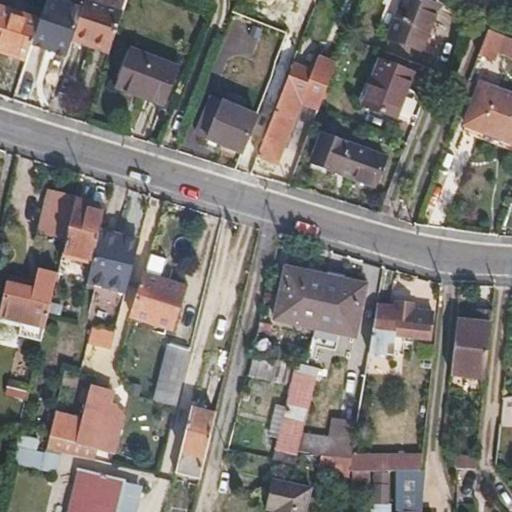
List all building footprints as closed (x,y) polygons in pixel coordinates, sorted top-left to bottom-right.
[(33,39),(68,50),(74,34),(83,6),(63,0),(45,0),(39,21),(33,39)] [(74,34),(111,46),(124,8),(98,0),(84,0),(83,6),(74,34)] [(98,0),(124,8),(127,0),(98,0)] [(423,0),(404,0),(389,39),(420,51),(438,6),(423,0)] [(0,12),(0,50),(27,59),(33,39),(39,21),(2,8),(0,12)] [(504,37),(492,32),(483,55),(495,60),(504,37)] [(131,50),(117,87),(165,106),(179,68),(131,50)] [(52,82),(63,58),(48,51),(37,75),(52,82)] [(284,87),(257,156),(278,163),(303,99),(321,106),(336,65),(319,59),(312,76),(291,68),(284,87)] [(380,62),(363,105),(396,118),(412,75),(380,62)] [(242,151),(257,156),(284,87),(256,76),(248,94),(264,100),(258,117),(212,99),(197,135),(242,152),(242,151)] [(511,96),(482,85),(466,126),(511,143),(511,96)] [(322,134),(311,163),(373,187),(384,158),(322,134)] [(66,238),(77,199),(53,192),(43,232),(66,238)] [(107,207),(77,199),(66,238),(57,271),(87,280),(100,231),(107,207)] [(87,280),(87,283),(120,293),(136,241),(100,231),(87,280)] [(271,320),(351,339),(364,289),(284,269),(271,320)] [(16,338),(38,344),(46,312),(56,276),(37,272),(34,284),(33,290),(5,283),(0,304),(0,311),(15,315),(12,327),(18,328),(16,338)] [(184,287),(144,275),(133,318),(172,329),(184,287)] [(33,290),(34,284),(7,277),(5,283),(33,290)] [(393,309),(375,307),(368,356),(386,357),(386,345),(394,345),(394,336),(429,340),(432,313),(412,311),(411,305),(393,303),(393,309)] [(485,379),(491,312),(476,310),(475,324),(455,323),(452,377),(485,379)] [(0,323),(12,327),(15,315),(0,311),(0,323)] [(111,335),(91,328),(86,345),(107,351),(111,335)] [(154,402),(174,407),(188,352),(168,347),(154,402)] [(284,360),(250,352),(245,374),(279,381),(284,360)] [(318,368),(294,363),(284,412),(274,410),(268,434),(277,436),(271,462),(294,467),(299,449),(318,368)] [(1,396),(19,400),(22,387),(4,382),(1,396)] [(357,435),(364,385),(339,382),(332,431),(342,433),(357,435)] [(66,415),(60,438),(109,451),(116,426),(98,421),(103,417),(106,410),(110,394),(83,388),(80,399),(83,400),(79,419),(66,415)] [(181,431),(171,471),(197,477),(213,413),(187,407),(181,431)] [(98,421),(116,426),(118,419),(112,411),(106,410),(103,417),(98,421)] [(47,435),(60,438),(66,415),(52,412),(47,435)] [(357,435),(342,433),(339,456),(354,459),(355,452),(357,435)] [(12,439),(9,450),(29,454),(32,443),(12,439)] [(424,470),(425,454),(355,452),(354,459),(352,469),(372,469),(390,470),(403,470),(424,470)] [(324,454),(320,473),(351,479),(352,469),(354,459),(339,456),(324,454)] [(451,456),(457,470),(478,469),(479,458),(451,456)] [(107,511),(116,478),(74,468),(62,511),(107,511)] [(372,469),(352,469),(351,479),(349,491),(371,492),(372,469)] [(383,511),(388,511),(390,470),(372,469),(371,492),(370,511),(383,511)] [(303,511),(308,492),(270,483),(262,511),(303,511)]
